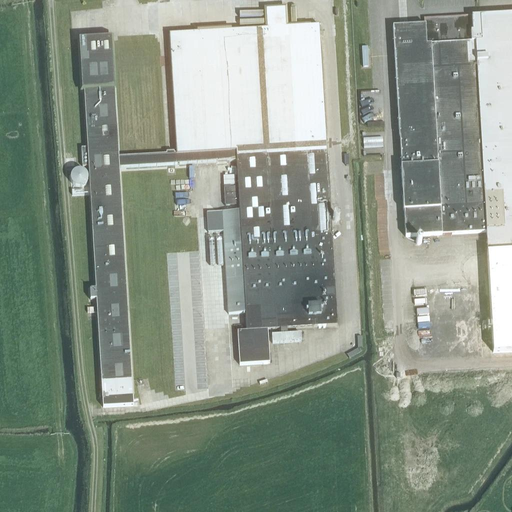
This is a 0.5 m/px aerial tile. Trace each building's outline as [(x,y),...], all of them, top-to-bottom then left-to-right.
[(227,315),(244,314),(245,332),(268,331),(273,330),(278,330),(280,330),(287,330),(337,327),(319,26),(289,28),(285,28),(284,9),(263,10),(265,29),(168,35),(176,154),(174,154),(174,152),(166,153),(166,155),(143,156),(118,158),(111,38),(78,40),(81,91),(83,91),(87,148),(81,149),(82,168),(88,167),(95,289),(90,290),(90,300),(96,300),(103,408),(124,406),(124,407),(130,407),(132,404),(132,398),(118,169),(143,167),(235,162),(237,196),(237,198),(238,211),(221,212),(222,232),(226,293),(227,303),(227,315)] [(487,253),(511,251),(511,14),(480,17),(471,17),(424,20),(424,26),(392,28),(399,138),(401,167),(400,167),(403,212),(405,238),(486,233),(487,253)] [(384,148),(383,138),(364,138),(365,148),(384,148)] [(223,187),(235,186),(235,176),(223,177),(223,187)] [(236,196),(235,188),(223,188),(224,207),(236,206),(236,198),(237,198),(237,196),(236,196)] [(221,212),(206,213),(207,233),(222,232),(221,212)] [(511,251),(487,253),(493,353),(511,351),(511,251)] [(280,330),(281,335),(271,336),(272,344),(301,342),(301,334),(287,335),(287,330),(280,330)] [(269,363),(268,331),(245,332),(238,332),(240,365),(269,363)]
